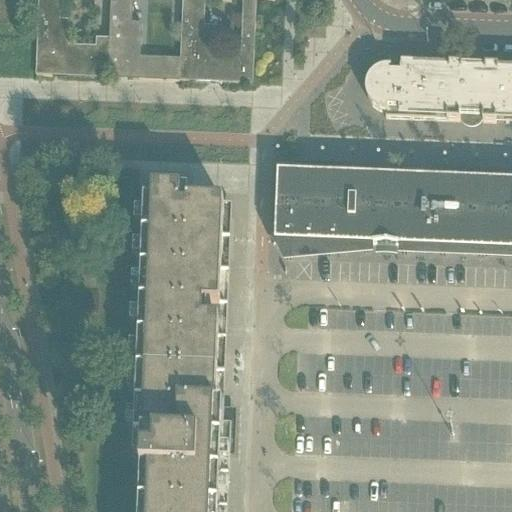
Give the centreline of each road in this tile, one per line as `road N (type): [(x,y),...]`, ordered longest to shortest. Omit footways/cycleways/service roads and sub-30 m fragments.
road 1 (secondary): [(32,511),(0,311)]
road 2 (tertiary): [(511,30),(403,26),(359,0)]
